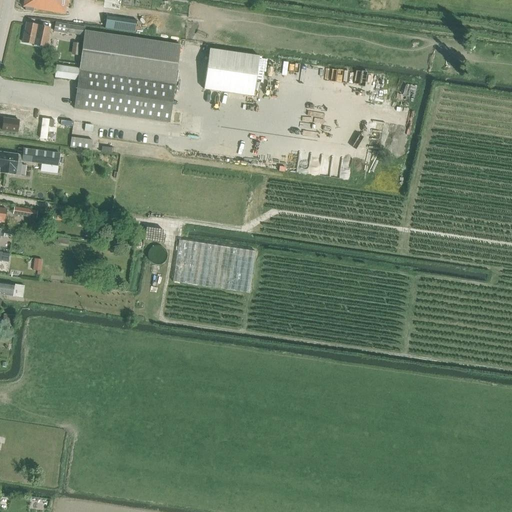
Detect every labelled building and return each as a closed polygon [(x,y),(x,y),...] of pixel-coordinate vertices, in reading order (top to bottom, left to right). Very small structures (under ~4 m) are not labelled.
[(24,11),(33,12),(34,9),(65,13),(66,7),(67,7),(68,0),(23,0),(22,7),(25,8),(24,11)] [(104,0),(103,8),(120,10),(120,0),(104,0)] [(107,16),(105,28),(135,33),(137,20),(107,16)] [(54,31),(66,33),(68,24),(56,22),(54,31)] [(23,43),(46,47),(50,28),(26,23),(23,43)] [(84,35),(84,32),(85,27),(69,25),(68,33),(84,35)] [(74,109),(168,122),(179,44),(85,31),(79,69),(56,65),(54,77),(78,80),(74,109)] [(203,90),(253,97),(259,56),(209,48),(203,90)] [(323,75),(325,66),(315,64),(313,72),(323,75)] [(241,113),(249,113),(249,102),(241,102),(241,113)] [(4,118),(2,131),(17,133),(17,132),(24,133),(26,123),(19,122),(19,120),(4,118)] [(24,133),(24,134),(41,137),(42,126),(26,123),(24,133)] [(69,136),(69,148),(90,149),(90,137),(87,137),(87,124),(74,123),(73,136),(69,136)] [(22,155),(21,161),(41,164),(58,166),(60,154),(59,153),(44,151),(23,149),(22,155)] [(0,168),(0,169),(0,172),(19,176),(21,164),(17,164),(18,155),(0,152),(0,168)] [(284,159),(283,169),(294,169),(294,159),(284,159)] [(13,214),(20,215),(27,216),(28,210),(14,208),(13,214)] [(255,252),(178,240),(172,282),(249,293),(255,252)] [(169,257),(170,254),(169,250),(168,248),(166,246),(164,245),(163,244),(159,243),(155,244),(153,245),(152,246),(149,250),(149,253),(149,257),(150,259),(151,260),(154,263),(157,264),(159,264),(162,264),(163,263),(165,262),(167,260),(169,257)] [(0,252),(0,261),(9,263),(10,254),(0,252)] [(0,293),(23,297),(24,286),(0,282),(0,293)]
